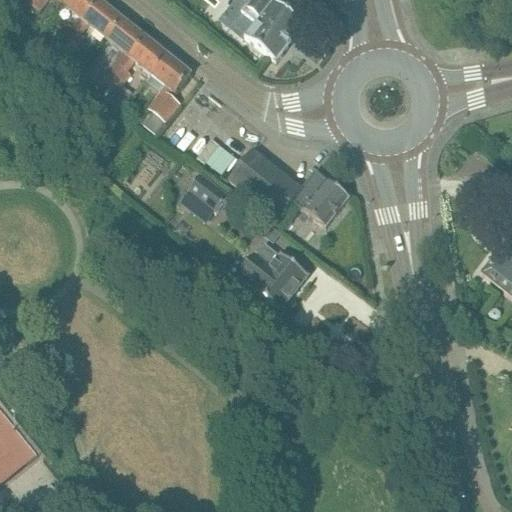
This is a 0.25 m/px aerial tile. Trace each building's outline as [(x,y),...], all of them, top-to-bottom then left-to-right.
[(0,0),(0,8),(9,16),(21,0),(0,0)] [(50,0),(53,0),(63,8),(69,0),(34,0),(29,7),(39,14),(50,0)] [(60,39),(68,45),(100,5),(93,0),(69,0),(63,8),(80,21),(72,31),(69,28),(60,39)] [(274,64),(274,65),(276,66),(305,29),(303,27),(303,28),(287,15),(267,0),(252,0),(254,1),(247,10),(245,9),(242,13),(257,26),(245,41),(274,64)] [(88,28),(108,43),(123,24),(100,5),(68,45),(75,51),(84,40),(81,37),(88,28)] [(100,85),(107,91),(146,42),(123,24),(108,43),(123,56),(100,85)] [(135,65),(152,79),(168,59),(146,42),(107,91),(109,92),(101,101),(122,116),(136,100),(122,88),(131,77),(127,74),(135,65)] [(168,59),(152,79),(165,89),(147,112),(153,116),(143,128),(155,138),(165,126),(180,107),(172,100),(175,97),(191,78),(168,59)] [(292,205),(326,232),(350,201),(315,174),(301,192),(254,155),(253,154),(229,185),(278,223),(292,205)] [(188,196),(215,217),(228,198),(201,178),(188,196)] [(511,240),(483,281),(511,301),(511,240)] [(238,281),(280,314),(308,279),(281,258),(279,260),(264,248),(238,281)]
